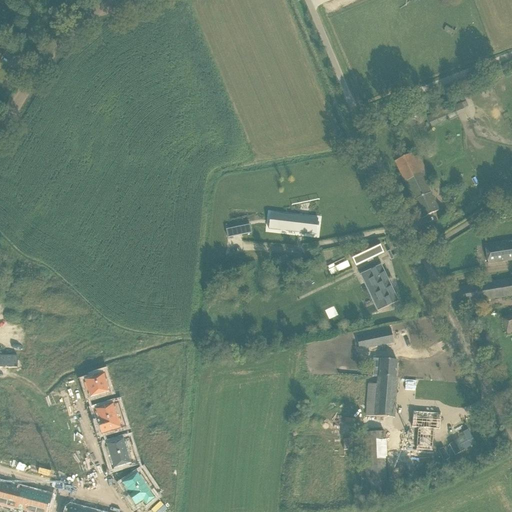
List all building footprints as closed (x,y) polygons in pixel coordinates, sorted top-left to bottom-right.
[(418,105),(405,110),(408,118),(421,113),(418,105)] [(434,114),(438,123),(457,115),(453,106),(434,114)] [(411,154),(394,162),(421,219),(438,211),(428,189),(435,185),(422,158),(415,161),(411,154)] [(270,214),(268,229),(316,235),(318,219),(270,214)] [(511,240),(484,245),(487,264),(511,260),(511,240)] [(352,259),(355,267),(383,254),(380,246),(352,259)] [(339,265),(329,270),(331,275),(341,270),(339,265)] [(360,275),(377,312),(398,302),(381,265),(360,275)] [(511,278),(456,288),(459,305),(511,295),(511,278)] [(511,314),(501,319),(504,325),(507,333),(511,331),(511,314)] [(381,331),(356,336),(359,349),(370,347),(370,348),(384,345),(384,344),(393,342),(391,331),(382,333),(381,331)] [(368,384),(366,416),(384,417),(394,418),(397,378),(395,378),(397,361),(380,359),(379,369),(379,371),(373,371),(372,377),(379,377),(378,384),(368,384)] [(93,379),(84,382),(87,395),(89,394),(90,398),(110,392),(104,373),(93,377),(93,379)] [(146,381),(116,390),(119,397),(131,393),(148,388),(146,381)] [(131,393),(119,397),(121,403),(133,400),(131,393)] [(118,403),(94,410),(95,415),(97,423),(122,415),(118,403)] [(97,424),(99,432),(101,432),(101,434),(125,427),(122,415),(97,423),(97,424)] [(439,418),(411,417),(410,433),(416,433),(415,455),(431,455),(432,433),(438,434),(439,418)] [(135,424),(128,426),(129,432),(137,430),(139,429),(137,423),(135,424)] [(137,430),(129,432),(131,438),(139,436),(137,430)] [(129,439),(105,446),(106,450),(108,458),(133,450),(129,439)] [(491,451),(484,455),(487,460),(499,453),(491,440),(486,442),(491,451)] [(133,450),(108,458),(110,466),(111,466),(112,470),(136,462),(133,450)] [(150,462),(143,465),(145,471),(153,468),(150,462)] [(359,463),(360,493),(386,492),(385,462),(359,463)] [(142,471),(121,485),(124,489),(123,489),(128,496),(149,482),(142,471)] [(149,482),(128,496),(129,497),(128,498),(133,505),(133,504),(135,506),(142,501),(145,506),(155,498),(152,495),(156,492),(149,482)] [(0,504),(6,506),(11,487),(0,484),(0,504)] [(11,487),(6,506),(16,509),(21,490),(11,487)] [(21,490),(16,509),(24,511),(29,492),(21,490)] [(24,511),(23,511),(36,511),(41,495),(29,492),(24,511)] [(41,495),(36,511),(47,511),(51,498),(41,495)]
